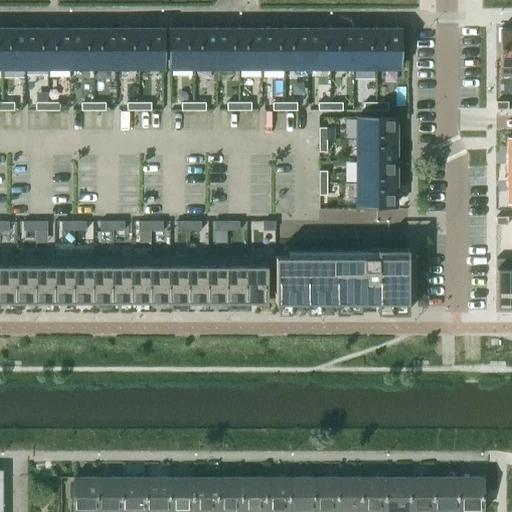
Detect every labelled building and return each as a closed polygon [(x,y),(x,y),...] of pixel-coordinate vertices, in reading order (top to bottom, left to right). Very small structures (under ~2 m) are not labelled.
[(24,29),(1,29),(1,68),(24,68),(24,29)] [(47,29),(24,29),(24,68),(47,68),(47,29)] [(70,29),(47,29),(47,68),(70,68),(70,29)] [(92,68),(92,29),(70,29),(70,68),(92,68)] [(115,68),(115,29),(92,29),(92,68),(115,68)] [(138,68),(138,29),(115,29),(115,68),(138,68)] [(162,68),(162,29),(138,29),(138,68),(162,68)] [(192,29),(169,29),(169,68),(192,68),(192,29)] [(215,68),(215,29),(192,29),(192,68),(215,68)] [(238,68),(238,29),(215,29),(215,68),(238,68)] [(261,68),(261,29),(238,29),(238,68),(261,68)] [(284,68),(284,29),(261,29),(261,68),(284,68)] [(306,29),(284,29),(284,68),(306,68),(306,29)] [(329,68),(329,29),(306,29),(306,68),(329,68)] [(352,68),(352,29),(329,29),(329,68),(352,68)] [(375,68),(375,29),(352,29),(352,68),(375,68)] [(399,68),(398,29),(375,29),(375,68),(399,68)] [(511,29),(499,30),(499,76),(511,76),(511,29)] [(507,102),(495,102),(495,110),(507,110),(507,102)] [(13,103),(1,103),(1,111),(13,111),(13,103)] [(47,103),(35,103),(35,111),(47,111),(47,103)] [(59,103),(47,103),(47,111),(59,111),(59,103)] [(92,103),(80,103),(80,111),(92,111),(92,103)] [(104,103),(92,103),(92,111),(104,111),(104,103)] [(138,103),(126,103),(126,111),(138,111),(138,103)] [(150,103),(138,103),(138,111),(150,111),(150,103)] [(192,103),(180,103),(180,111),(192,111),(192,103)] [(205,103),(192,103),(192,111),(205,111),(205,103)] [(238,103),(226,103),(226,111),(238,111),(238,103)] [(250,103),(238,103),(238,111),(250,111),(250,103)] [(284,103),(272,103),(272,111),(284,111),(284,103)] [(296,103),(284,103),(284,111),(296,111),(296,103)] [(329,103),(317,103),(317,111),(329,111),(329,103)] [(341,103),(329,103),(329,111),(341,111),(341,103)] [(375,103),(363,103),(363,111),(375,111),(375,103)] [(387,103),(375,103),(375,111),(387,111),(387,103)] [(395,118),(356,118),(356,141),(395,141),(395,118)] [(395,141),(356,141),(356,162),(395,162),(395,141)] [(395,162),(356,162),(356,184),(394,184),(395,162)] [(326,171),(318,171),(318,183),(326,183),(326,171)] [(326,183),(318,183),(318,195),(326,195),(326,183)] [(356,184),(356,206),(394,206),(394,184),(356,184)] [(507,217),(495,217),(495,225),(507,225),(507,217)] [(0,230),(8,231),(8,221),(0,221),(0,230)] [(34,221),(23,221),(23,231),(35,231),(34,221)] [(47,231),(47,221),(34,221),(35,231),(47,231)] [(73,221),(61,221),(61,231),(73,231),(73,221)] [(85,231),(85,221),(73,221),(73,231),(85,231)] [(111,221),(99,221),(99,231),(111,231),(111,221)] [(123,221),(111,221),(111,231),(123,231),(123,221)] [(150,221),(138,221),(138,231),(150,231),(150,221)] [(162,221),(150,221),(150,231),(162,231),(162,221)] [(188,221),(176,221),(176,231),(188,231),(188,221)] [(200,231),(200,221),(188,221),(188,231),(200,231)] [(227,221),(215,221),(214,231),(227,231),(227,221)] [(239,231),(239,221),(227,221),(227,231),(239,231)] [(274,221),(262,221),(262,231),(274,231),(274,221)] [(363,256),(274,256),(274,303),(277,303),(289,303),(291,303),(303,303),(306,303),(318,303),(319,303),(331,303),(332,303),(335,303),(347,303),(348,303),(360,303),(363,303),(364,303),(375,303),(375,313),(406,313),(406,307),(406,249),(375,249),(375,257),(363,257),(363,256)] [(15,256),(0,256),(0,302),(15,303),(15,256)] [(35,256),(15,256),(15,303),(35,303),(35,256)] [(54,256),(35,256),(35,303),(54,303),(54,256)] [(73,256),(54,256),(54,303),(73,303),(73,256)] [(92,256),(73,256),(73,303),(92,303),(92,256)] [(111,256),(92,256),(92,303),(111,303),(111,256)] [(131,256),(111,256),(111,303),(131,303),(131,256)] [(150,257),(131,256),(131,303),(150,303),(150,257)] [(169,257),(150,257),(150,303),(169,303),(169,257)] [(188,257),(169,257),(169,303),(188,303),(188,257)] [(207,257),(188,257),(188,303),(207,303),(207,257)] [(227,257),(207,257),(207,303),(227,303),(227,257)] [(246,257),(227,257),(227,303),(246,303),(246,257)] [(266,257),(246,257),(246,303),(266,303),(266,257)] [(511,258),(495,259),(495,307),(511,307),(511,258)] [(96,511),(97,477),(72,477),(72,511),(96,511)] [(120,511),(121,477),(97,477),(96,511),(120,511)] [(144,511),(145,477),(121,477),(120,511),(144,511)] [(168,511),(169,477),(145,477),(144,511),(168,511)] [(192,511),(193,477),(169,477),(168,511),(192,511)] [(216,511),(217,477),(193,477),(192,511),(216,511)] [(240,511),(241,477),(217,477),(216,511),(240,511)] [(264,511),(265,477),(241,477),(240,511),(264,511)] [(288,511),(289,477),(265,477),(264,511),(288,511)] [(312,511),(313,477),(289,477),(288,511),(312,511)] [(336,511),(337,477),(313,477),(312,511),(336,511)] [(360,511),(361,477),(337,477),(336,511),(360,511)] [(384,511),(385,477),(361,477),(360,511),(384,511)] [(408,511),(409,477),(385,477),(384,511),(408,511)] [(432,511),(433,477),(409,477),(408,511),(432,511)] [(456,511),(457,477),(433,477),(432,511),(456,511)] [(481,511),(482,477),(457,477),(456,511),(481,511)]
